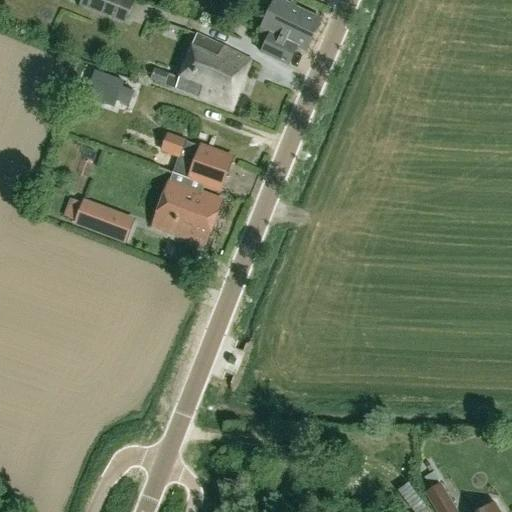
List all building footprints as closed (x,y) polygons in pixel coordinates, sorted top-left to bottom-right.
[(80,0),(78,7),(125,24),(134,0),(80,0)] [(277,0),(261,32),(272,37),(262,56),(288,69),(298,49),(306,53),(322,22),(277,0)] [(199,39),(182,80),(147,66),(142,78),(177,91),(231,114),(253,61),(199,39)] [(121,87),(123,83),(94,72),(85,97),(114,107),(116,101),(129,106),(134,92),(121,87)] [(112,121),(154,137),(161,119),(119,103),(112,121)] [(222,204),(199,195),(203,184),(220,191),(233,159),(201,147),(201,149),(184,142),(184,141),(170,135),(164,152),(181,159),(154,228),(205,247),(222,204)] [(73,226),(107,239),(117,212),(83,200),(73,226)] [(455,511),(440,486),(426,494),(437,511),(455,511)]
